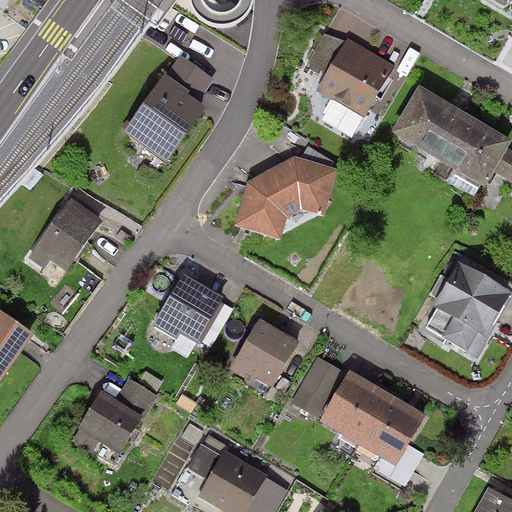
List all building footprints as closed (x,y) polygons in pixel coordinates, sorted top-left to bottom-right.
[(507,0),(483,0),(502,11),(507,0)] [(344,42),(325,32),(308,63),(327,73),(344,42)] [(394,65),(347,38),(344,42),(327,73),(317,89),(364,117),(394,65)] [(212,81),(178,58),(164,79),(159,77),(118,138),(164,169),(202,112),(194,108),(212,81)] [(511,140),(419,86),(392,131),(484,186),(493,173),(506,148),(511,140)] [(511,150),(506,148),(493,173),(511,182),(511,150)] [(292,159),(245,185),(232,230),(280,242),(286,221),(300,213),(323,218),(335,174),(292,159)] [(101,224),(68,200),(25,259),(58,283),(101,224)] [(511,296),(511,295),(457,264),(430,311),(434,313),(425,329),(442,339),(440,342),(474,362),(511,296)] [(219,300),(180,278),(155,322),(194,344),(219,300)] [(0,381),(31,337),(0,315),(0,381)] [(295,347),(257,324),(227,373),(266,396),(295,347)] [(345,375),(318,359),(290,405),(317,422),(345,375)] [(355,447),(385,396),(348,375),(318,426),(355,447)] [(98,394),(74,432),(116,458),(137,423),(141,425),(157,398),(127,380),(113,403),(98,394)] [(407,447),(423,418),(385,396),(355,447),(378,461),(373,471),(404,489),(423,456),(407,447)] [(217,511),(245,511),(265,477),(222,453),(220,458),(199,446),(185,470),(204,481),(194,499),(217,511)] [(511,511),(511,503),(487,489),(474,511),(511,511)]
